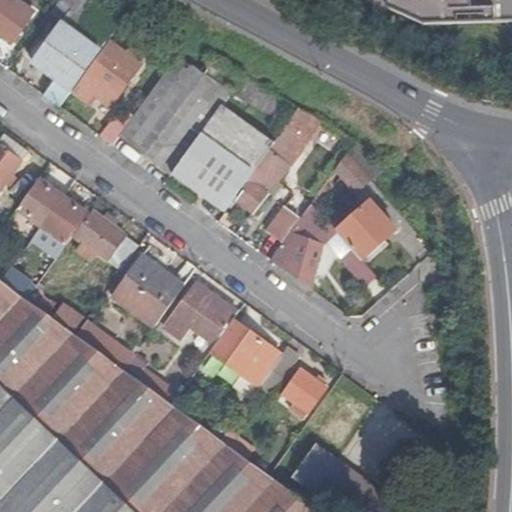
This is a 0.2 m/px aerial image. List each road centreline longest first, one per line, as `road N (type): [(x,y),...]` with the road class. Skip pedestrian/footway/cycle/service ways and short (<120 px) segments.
road 1 (residential): [(380,367),(0,92)]
road 2 (unclassified): [(220,0),(486,133)]
road 3 (unclassified): [(511,339),(486,133)]
